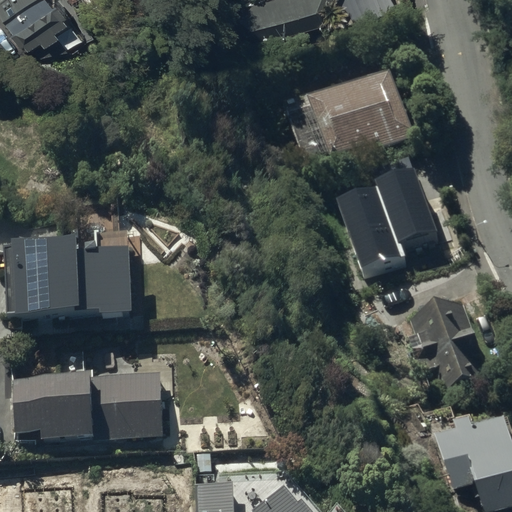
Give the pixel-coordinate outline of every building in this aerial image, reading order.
[(0,0),(13,16),(7,22),(18,36),(23,32),(45,60),(68,41),(54,24),(58,21),(60,23),(73,12),(75,14),(91,0),(0,0)] [(232,0),(224,3),(238,42),(325,10),(321,0),(232,0)] [(393,66),(310,98),(334,159),(417,126),(393,66)] [(417,198),(403,161),(371,172),(386,210),(417,198)] [(6,254),(9,317),(79,314),(79,317),(103,316),(103,318),(105,318),(105,322),(125,322),(125,318),(136,318),(132,234),(97,236),(97,248),(90,248),(90,253),(83,254),(83,242),(16,245),(16,254),(6,254)] [(364,260),(371,278),(395,268),(389,251),(364,260)] [(370,302),(350,312),(366,343),(398,327),(391,312),(393,310),(389,303),(387,304),(383,294),(378,296),(376,291),(366,296),(370,302)] [(422,377),(439,371),(447,394),(490,381),(467,306),(413,322),(418,339),(411,341),(422,377)] [(92,375),(14,378),(16,430),(44,429),(44,440),(98,438),(98,441),(163,438),(161,375),(92,377),(92,375)] [(474,427),(458,433),(462,443),(441,450),(460,505),(480,498),(484,511),(511,511),(511,424),(511,423),(477,435),(474,427)] [(236,511),(236,492),(200,494),(200,511),(236,511)] [(300,511),(286,494),(264,511),(300,511)]
